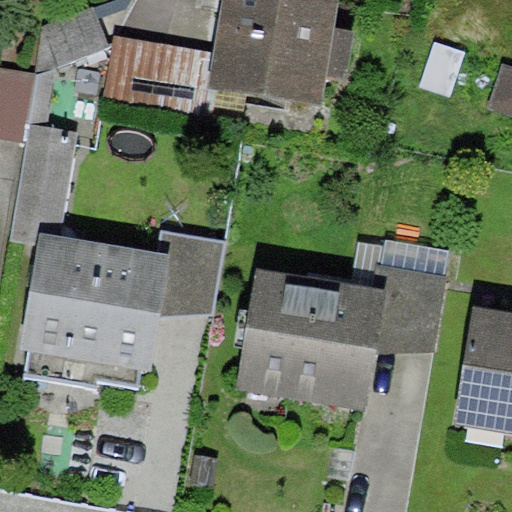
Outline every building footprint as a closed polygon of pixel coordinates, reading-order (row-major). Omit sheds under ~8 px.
[(336,11),(257,0),(233,0),(221,92),(323,106),(336,11)] [(337,0),(257,0),(336,11),(337,0)] [(204,55),(114,39),(103,99),(194,115),(204,55)] [(476,54),(443,42),(429,82),(461,94),(476,54)] [(0,133),(43,140),(54,73),(0,63),(0,133)] [(511,66),(509,65),(493,108),(511,115),(511,66)] [(48,122),(29,231),(82,240),(102,131),(48,122)] [(147,259),(31,240),(12,355),(142,377),(152,315),(210,325),(223,248),(157,237),(147,259)] [(389,301),(274,280),(254,388),(401,414),(413,347),(451,353),(465,277),(396,264),(389,301)] [(511,324),(461,317),(442,424),(511,430),(511,324)]
